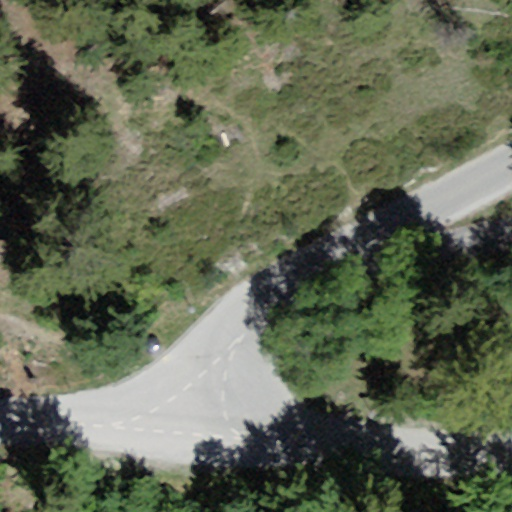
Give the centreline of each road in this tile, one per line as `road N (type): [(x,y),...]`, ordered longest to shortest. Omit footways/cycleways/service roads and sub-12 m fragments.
road 1 (unclassified): [(257,417),(222,379),(242,345),(298,306),(511,197)]
road 2 (residential): [(511,475),(339,450),(257,417)]
road 3 (residential): [(257,417),(0,420)]
